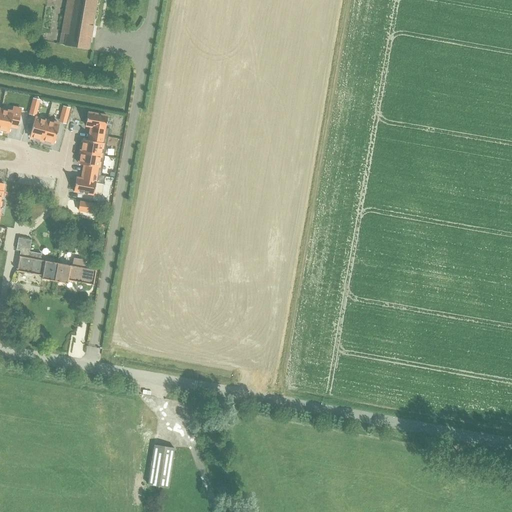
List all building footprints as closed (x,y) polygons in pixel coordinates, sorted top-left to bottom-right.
[(64,45),(88,49),(90,37),(93,26),(92,25),(96,0),(66,0),(61,33),(66,34),(64,45)] [(0,110),(0,129),(8,132),(10,126),(17,127),(21,110),(12,108),(11,112),(0,110)] [(87,113),(85,125),(91,126),(90,133),(107,136),(109,128),(105,128),(107,116),(87,113)] [(34,117),(29,137),(41,140),(46,121),(34,117)] [(46,121),(41,140),(53,143),(58,124),(46,121)] [(82,139),(80,151),(104,156),(107,136),(90,133),(88,140),(82,139)] [(80,151),(78,164),(84,165),(83,172),(100,175),(104,156),(80,151)] [(76,178),(73,191),(93,194),(95,182),(103,184),(104,176),(100,175),(83,172),(81,179),(76,178)] [(79,201),(78,211),(94,214),(96,204),(79,201)] [(53,281),(57,263),(39,259),(40,254),(28,252),(30,240),(18,238),(16,250),(20,251),(16,271),(41,275),(41,279),(53,281)] [(75,266),(57,263),(53,281),(67,283),(67,280),(93,285),(95,270),(84,268),(85,262),(76,260),(75,266)] [(166,487),(173,447),(153,444),(147,484),(166,487)]
